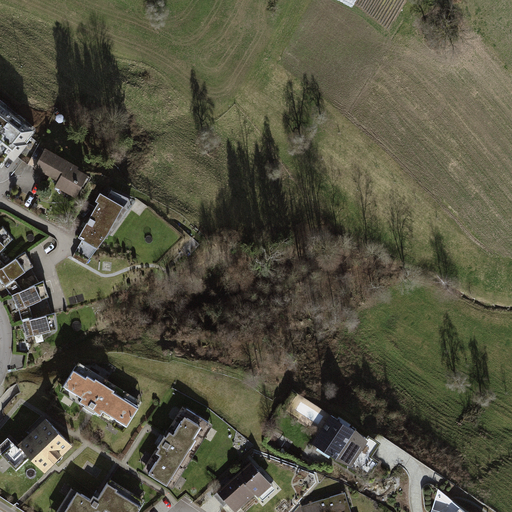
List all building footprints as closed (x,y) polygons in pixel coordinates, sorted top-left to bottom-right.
[(0,100),(0,146),(17,159),(39,130),(0,100)] [(47,148),(36,166),(61,181),(57,186),(76,197),(90,174),(47,148)] [(124,208),(97,192),(92,200),(96,203),(76,236),(93,247),(103,231),(109,234),(124,208)] [(18,259),(0,270),(0,279),(9,293),(19,287),(15,281),(27,273),(18,259)] [(44,283),(14,295),(24,318),(36,314),(33,307),(50,299),(44,283)] [(54,316),(27,321),(30,337),(57,331),(54,316)] [(77,362),(59,391),(124,430),(141,401),(77,362)] [(212,424),(182,406),(142,469),(172,488),(212,424)] [(331,415),(311,444),(336,459),(335,460),(352,467),(368,440),(356,428),(355,430),(331,415)] [(9,436),(0,444),(0,449),(17,467),(31,454),(46,469),(71,445),(46,418),(18,444),(21,447),(19,448),(9,436)] [(250,461),(217,491),(235,511),(255,494),(258,497),(272,485),(250,461)] [(76,491),(63,511),(93,511),(95,510),(98,511),(103,511),(105,510),(108,511),(137,511),(145,500),(110,478),(98,498),(93,495),(90,500),(76,491)] [(351,511),(345,492),(300,506),(302,511),(351,511)]
